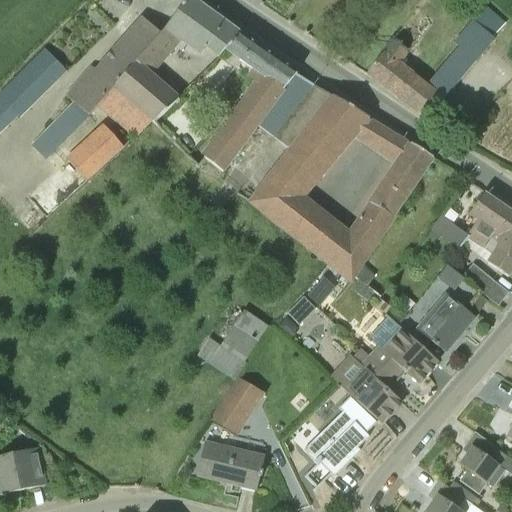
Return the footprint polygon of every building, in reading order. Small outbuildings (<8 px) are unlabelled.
[(186,0),(160,34),(141,17),(94,68),(92,66),(65,95),(72,101),(86,114),(99,100),(134,132),(148,116),(155,122),(176,101),(172,96),(151,75),(185,35),(218,62),(227,51),(240,35),(192,0),(186,0)] [(426,121),(502,22),(486,8),(474,22),(472,20),(453,43),(458,47),(426,85),(408,108),(426,121)] [(255,84),(201,156),(205,159),(224,174),(258,128),(296,76),(296,75),(272,58),(253,44),(240,35),(228,51),(241,60),(253,68),(262,75),(259,78),(255,84)] [(383,53),(378,60),(366,75),(383,88),(401,64),(411,49),(393,36),(382,52),(383,53)] [(67,72),(56,60),(44,49),(0,93),(0,134),(18,117),(20,119),(44,96),(44,95),(67,72)] [(401,64),(383,88),(399,100),(417,78),(401,64)] [(296,76),(258,128),(273,139),(313,86),(311,85),(296,76)] [(369,119),(339,102),(332,98),(313,86),(273,139),(288,149),(247,203),(351,284),(355,278),(364,265),(395,219),(394,218),(432,159),(410,145),(409,146),(396,166),(394,165),(348,231),(306,198),(355,140),(375,152),(388,132),(368,120),(369,119)] [(47,157),(86,114),(72,101),(33,144),(47,157)] [(103,125),(66,158),(87,182),(124,148),(103,125)] [(481,220),(468,236),(442,217),(431,231),(459,251),(468,239),(481,249),(509,212),(483,195),(472,213),(481,220)] [(508,278),(511,271),(511,214),(509,212),(481,249),(492,258),(489,262),(508,278)] [(474,284),(484,292),(493,281),(473,264),(463,275),(474,284)] [(364,265),(355,278),(368,288),(377,275),(364,265)] [(309,286),(319,299),(338,286),(327,272),(309,286)] [(302,325),(321,307),(307,292),(288,310),(302,325)] [(417,330),(445,354),(450,358),(465,339),(461,335),(474,319),(445,295),(417,330)] [(477,316),(487,302),(478,295),(468,310),(477,316)] [(387,316),(390,319),(398,326),(403,319),(392,310),(387,316)] [(244,363),(268,327),(244,311),(220,347),(209,339),(197,357),(236,382),(247,365),(244,363)] [(388,317),(368,339),(370,341),(380,349),(372,357),(371,359),(397,383),(398,382),(401,379),(406,374),(419,386),(439,364),(404,331),(398,326),(390,319),(388,317)] [(349,356),(330,378),(346,394),(382,426),(403,404),(389,392),(397,383),(371,359),(363,368),(352,358),(349,356)] [(265,395),(239,379),(211,423),(237,438),(265,395)] [(331,474),(368,438),(344,413),(305,451),(314,461),(313,462),(318,466),(320,463),(331,474)] [(196,475),(256,490),(260,477),(261,478),(262,472),(261,471),(264,459),(204,444),(196,475)] [(466,455),(459,465),(467,471),(460,481),(479,495),(486,485),(493,489),(505,471),(508,473),(511,468),(511,461),(497,450),(497,449),(494,447),(488,456),(472,447),(466,455)] [(37,449),(0,457),(0,494),(0,496),(20,492),(46,486),(45,481),(40,461),(37,449)] [(433,501),(425,511),(481,511),(479,510),(474,507),(439,482),(432,492),(428,498),(433,501)]
